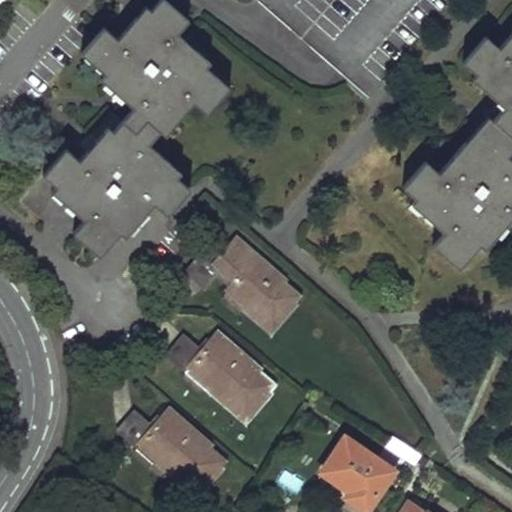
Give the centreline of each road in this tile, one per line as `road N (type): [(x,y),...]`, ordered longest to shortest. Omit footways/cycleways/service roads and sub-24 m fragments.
road 1 (residential): [(0,210),(99,301),(116,267),(158,222)]
road 2 (tertiary): [(0,484),(28,433),(33,403),(26,351),(0,300)]
